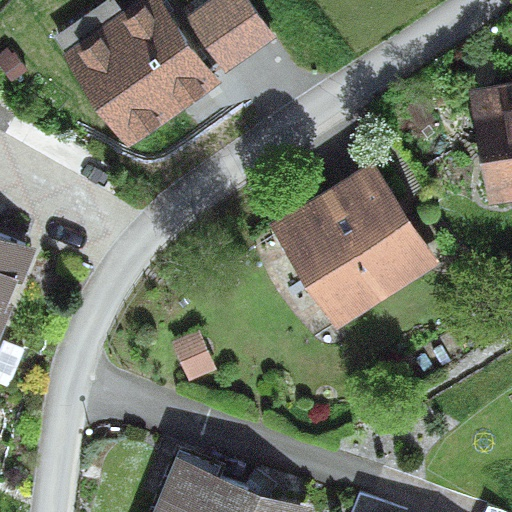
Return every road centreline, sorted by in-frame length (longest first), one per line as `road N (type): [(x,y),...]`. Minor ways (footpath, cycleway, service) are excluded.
road 1 (residential): [(484,0),(174,211),(85,341),(54,511)]
road 2 (unknown): [(174,211),(0,113)]
